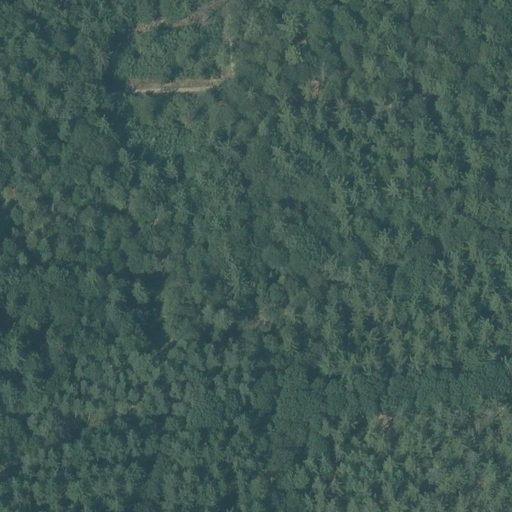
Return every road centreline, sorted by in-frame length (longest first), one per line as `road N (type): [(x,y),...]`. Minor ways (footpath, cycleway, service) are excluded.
road 1 (track): [(0,455),(226,418),(511,395)]
road 2 (track): [(268,511),(228,82)]
road 3 (track): [(228,82),(296,95),(375,96),(441,78),(511,74)]
road 4 (track): [(0,109),(228,82)]
